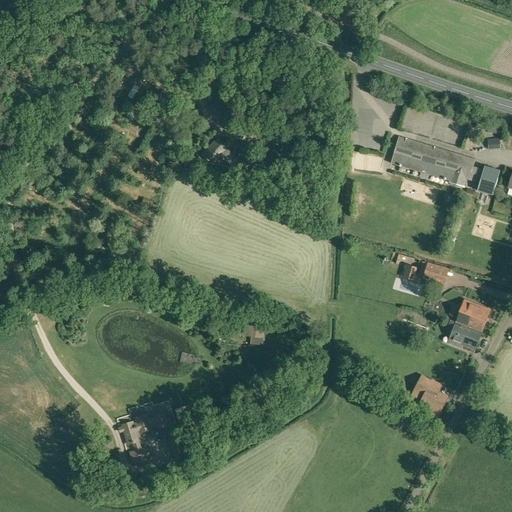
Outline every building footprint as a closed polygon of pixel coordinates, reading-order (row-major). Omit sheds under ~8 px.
[(139,88),(134,85),(128,96),(132,99),(139,88)] [(126,118),(131,121),(135,114),(128,109),(126,112),(129,113),(126,118)] [(142,121),(139,131),(146,133),(149,123),(142,121)] [(426,174),(434,148),(399,138),(393,157),(391,164),(426,174)] [(218,140),(203,155),(212,163),(214,162),(215,163),(216,162),(215,161),(220,155),(234,169),(241,161),(218,140)] [(434,148),(426,174),(450,181),(449,182),(463,187),(466,179),(480,183),(483,170),(473,167),(475,160),(434,148)] [(484,167),(483,170),(477,191),(493,196),(500,172),(484,167)] [(261,175),(254,168),(244,179),(252,186),(257,180),(260,182),(262,180),(260,177),(261,175)] [(267,184),(271,179),(266,175),(262,180),(267,184)] [(449,269),(428,263),(423,261),(418,276),(444,284),(449,269)] [(414,267),(406,265),(402,277),(411,279),(414,267)] [(456,322),(482,333),(491,310),(464,300),(456,322)] [(482,333),(456,322),(456,323),(450,321),(447,330),(452,332),(449,339),(475,350),(482,333)] [(261,345),(262,339),(265,339),(266,324),(248,322),(246,337),(251,337),(250,344),(261,345)] [(420,378),(412,394),(422,399),(419,404),(435,413),(434,415),(438,417),(447,398),(428,388),(431,383),(424,379),(424,380),(420,378)] [(133,462),(149,457),(147,448),(141,450),(140,449),(141,449),(136,433),(135,433),(135,432),(139,431),(140,433),(142,433),(146,432),(146,431),(151,430),(150,429),(151,429),(151,428),(158,426),(159,428),(168,426),(164,414),(155,416),(156,417),(148,419),(147,415),(145,416),(145,415),(141,416),(141,417),(136,419),(137,422),(133,423),(132,423),(123,426),(128,444),(133,443),(136,452),(131,453),(133,462)] [(185,457),(180,440),(178,431),(169,433),(172,442),(171,443),(171,442),(170,442),(176,460),(185,457)]
